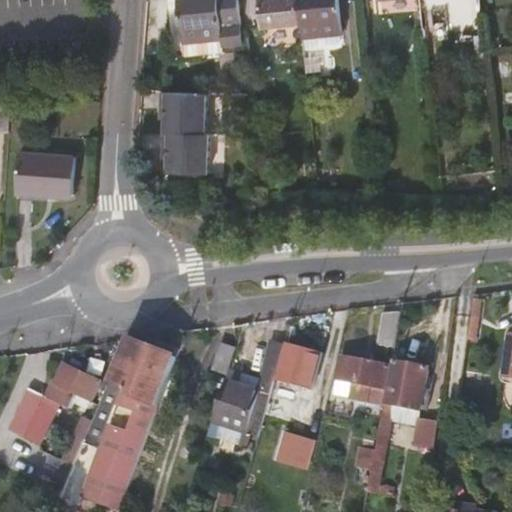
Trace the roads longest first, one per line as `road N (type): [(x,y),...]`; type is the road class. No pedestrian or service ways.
road 1 (secondary): [(511,245),(165,268)]
road 2 (residential): [(116,234),(126,0)]
road 3 (secondary): [(85,288),(114,314),(140,312),(160,294),(165,268)]
